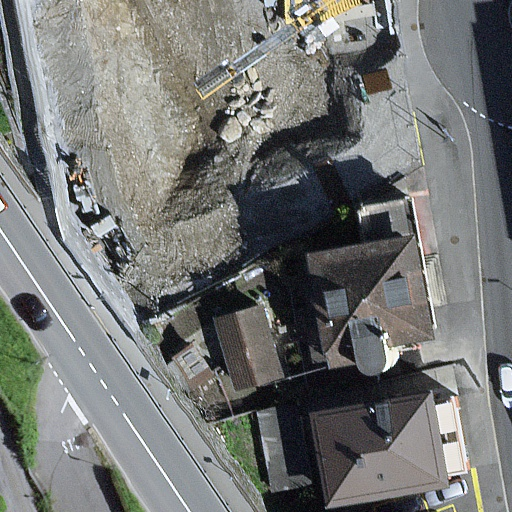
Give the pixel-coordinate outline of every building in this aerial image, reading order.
[(21,0),(24,10),(67,0),(68,0),(21,0)] [(85,86),(164,69),(211,59),(198,0),(68,0),(67,0),(85,86)] [(198,0),(211,59),(223,115),(350,87),(346,70),(377,63),(362,0),(198,0)] [(123,257),(201,240),(164,69),(85,86),(123,257)] [(418,231),(310,250),(330,360),(439,340),(418,231)] [(239,380),(291,362),(266,289),(214,307),(239,380)] [(441,394),(321,408),(332,501),(452,486),(441,394)] [(277,472),(308,472),(308,402),(277,402),(277,472)]
